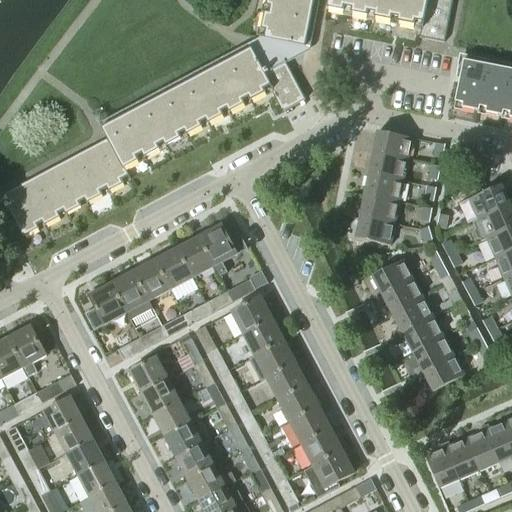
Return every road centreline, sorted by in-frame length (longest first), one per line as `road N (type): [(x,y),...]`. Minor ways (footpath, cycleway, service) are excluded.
road 1 (residential): [(410,511),(236,183)]
road 2 (residential): [(172,511),(45,281)]
road 3 (residential): [(236,183),(45,281)]
road 4 (residential): [(364,115),(511,142)]
road 5 (residential): [(236,183),(364,115)]
